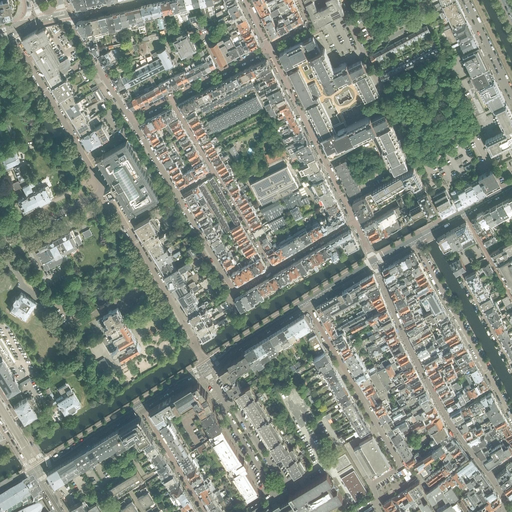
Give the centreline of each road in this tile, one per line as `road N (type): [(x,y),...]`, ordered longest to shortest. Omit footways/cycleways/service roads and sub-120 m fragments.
road 1 (residential): [(305,302),(400,463),(373,484),(381,511)]
road 2 (residential): [(354,219),(268,47)]
road 3 (residential): [(103,190),(12,32)]
road 4 (residential): [(495,386),(414,240)]
road 5 (residential): [(373,263),(445,413)]
road 6 (residential): [(176,194),(235,291),(272,269)]
road 7 (residential): [(183,324),(103,190)]
road 8 (residential): [(511,369),(460,274),(489,259)]
road 9 (residential): [(204,511),(139,405)]
road 10 (residential): [(66,16),(130,119)]
road 11 (tertiary): [(37,469),(139,405)]
